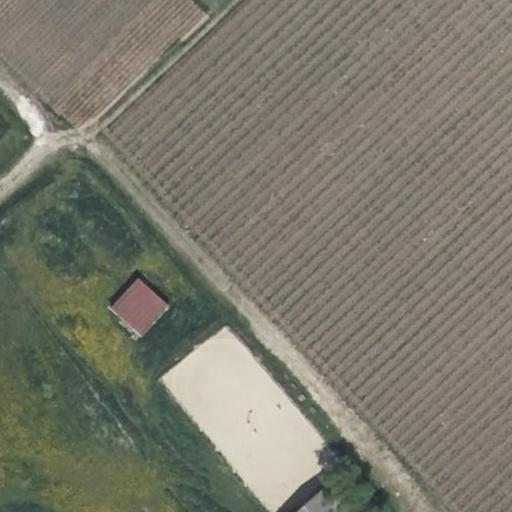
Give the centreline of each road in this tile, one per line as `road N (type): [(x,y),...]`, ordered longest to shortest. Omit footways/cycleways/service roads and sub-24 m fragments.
road 1 (track): [(446,511),(103,140),(46,144),(0,186)]
road 2 (track): [(103,140),(244,0)]
